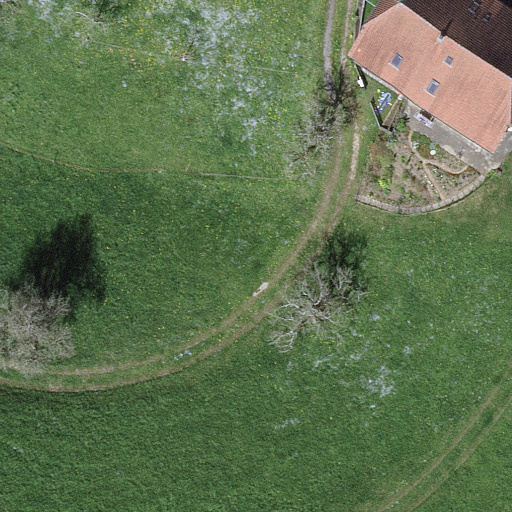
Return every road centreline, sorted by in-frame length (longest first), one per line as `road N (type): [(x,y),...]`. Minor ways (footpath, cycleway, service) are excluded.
road 1 (track): [(0,371),(75,383),(154,373),(221,338),(289,278),(326,219),(349,158),(336,60),(341,0)]
road 2 (track): [(386,511),(469,439),(511,371)]
